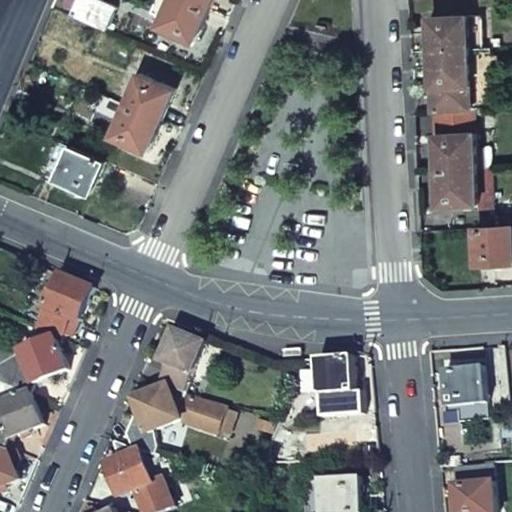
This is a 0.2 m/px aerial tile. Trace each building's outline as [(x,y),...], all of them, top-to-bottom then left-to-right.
[(118,6),(104,0),(79,0),(73,14),(108,30),(118,6)] [(211,9),(189,0),(173,0),(163,26),(198,40),(205,25),(211,9)] [(189,0),(211,9),(215,0),(189,0)] [(470,16),(432,18),(433,35),(434,51),(472,48),(470,16)] [(472,48),(434,51),(436,81),(438,110),(497,107),(494,47),(472,48)] [(178,89),(142,73),(129,104),(165,119),(172,104),(178,89)] [(165,119),(129,104),(116,135),(151,150),(158,135),(165,119)] [(478,133),(438,135),(439,152),(440,170),(480,167),(478,133)] [(109,161),(59,140),(45,176),(74,188),(75,183),(95,192),(102,176),(109,161)] [(480,167),(440,170),(441,187),(442,205),(481,202),(480,167)] [(511,225),(478,228),(480,262),(511,259),(511,225)] [(96,290),(64,276),(52,304),(41,331),(57,338),(63,341),(72,319),(80,322),(82,323),(96,290)] [(72,319),(63,341),(70,337),(73,339),(80,322),(72,319)] [(209,341),(177,328),(170,344),(163,360),(170,363),(195,374),(209,341)] [(57,338),(41,331),(40,339),(41,343),(18,353),(16,356),(2,350),(0,355),(0,378),(8,382),(32,393),(38,382),(54,376),(70,369),(57,338)] [(358,356),(322,359),(326,406),(367,403),(366,397),(366,391),(361,391),(358,356)] [(195,374),(170,363),(162,381),(172,386),(188,392),(195,374)] [(450,391),(452,412),(460,411),(490,408),(487,367),(449,371),(450,391)] [(32,393),(8,382),(8,402),(32,393)] [(135,420),(130,434),(134,445),(144,449),(159,453),(161,447),(157,430),(184,420),(220,431),(227,405),(201,397),(188,392),(172,386),(152,394),(143,397),(139,399),(141,407),(135,420)] [(143,397),(152,394),(150,386),(141,389),(143,397)] [(46,424),(32,393),(8,402),(0,405),(1,407),(0,407),(0,444),(9,448),(14,438),(30,431),(46,424)] [(462,427),(492,424),(490,408),(460,411),(462,427)] [(0,488),(7,486),(23,479),(18,467),(23,460),(18,452),(9,448),(0,451),(0,488)] [(144,449),(111,463),(118,480),(125,497),(140,490),(149,511),(162,511),(179,506),(167,478),(158,481),(152,468),(160,464),(163,454),(159,453),(144,449)] [(496,465),(458,468),(459,485),(497,482),(496,465)] [(363,478),(324,479),(308,480),(309,511),(364,511),(364,495),(363,478)] [(500,511),(497,482),(459,485),(461,503),(461,511),(500,511)]
